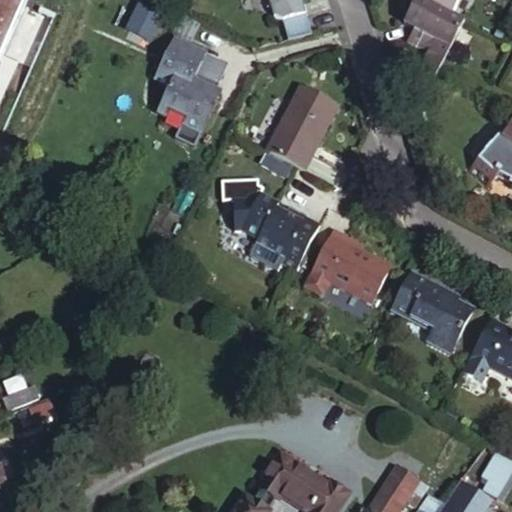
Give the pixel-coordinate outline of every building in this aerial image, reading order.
[(264,0),(270,21),(281,27),(303,20),(297,0),(264,0)] [(415,0),(417,1),(452,20),(462,0),(415,0)] [(444,65),(464,26),(452,20),(417,1),(402,29),(411,35),(422,40),(416,50),(427,56),(444,65)] [(281,27),(287,49),(310,42),(303,20),(281,27)] [(411,35),(406,44),(416,50),(422,40),(411,35)] [(173,41),(149,89),(165,98),(155,116),(165,121),(158,133),(175,140),(177,136),(194,144),(209,116),(203,113),(207,104),(213,107),(219,97),(215,95),(191,84),(205,55),(173,41)] [(229,66),(205,55),(191,84),(215,95),(229,66)] [(435,80),(444,65),(427,56),(418,72),(435,80)] [(298,86),(263,152),(295,169),(309,144),(315,147),(336,106),(298,86)] [(209,116),(213,107),(207,104),(203,113),(209,116)] [(498,139),(466,179),(486,196),(498,183),(511,190),(511,126),(504,142),(498,139)] [(309,144),(295,169),(301,173),(315,147),(309,144)] [(217,201),(227,200),(251,200),(255,193),(258,188),(251,185),(251,181),(216,182),(217,201)] [(292,274),(317,226),(301,218),(298,224),(269,208),(272,202),(255,193),(251,200),(251,201),(234,231),(251,241),(281,256),(278,262),(275,266),(292,274)] [(227,232),(234,231),(251,201),(251,200),(227,200),(227,232)] [(332,232),(329,237),(346,247),(349,241),(332,232)] [(329,237),(306,279),(324,289),(326,284),(369,308),(389,271),(358,254),(346,247),(329,237)] [(248,246),(278,262),(281,256),(251,241),(248,246)] [(349,241),(346,247),(358,254),(362,248),(349,241)] [(408,275),(386,314),(425,336),(421,344),(446,357),(469,313),(451,304),(437,297),(440,292),(408,275)] [(454,300),(440,292),(437,297),(451,304),(454,300)] [(511,336),(489,324),(464,370),(481,380),(485,373),(511,387),(511,336)] [(41,362),(47,359),(42,349),(37,351),(41,362)] [(32,365),(41,362),(37,351),(28,355),(32,365)] [(0,404),(0,419),(26,409),(22,396),(0,404)] [(278,457),(256,491),(277,504),(281,498),(303,511),(341,511),(351,495),(331,483),(328,488),(278,457)] [(488,489),(501,496),(511,476),(511,468),(493,458),(482,478),(492,483),(488,489)] [(402,472),(390,491),(410,505),(423,485),(402,472)] [(511,493),(511,476),(501,496),(508,500),(511,493)] [(486,511),(491,505),(459,483),(441,510),(444,511),(486,511)] [(390,491),(376,511),(405,511),(410,505),(390,491)]
